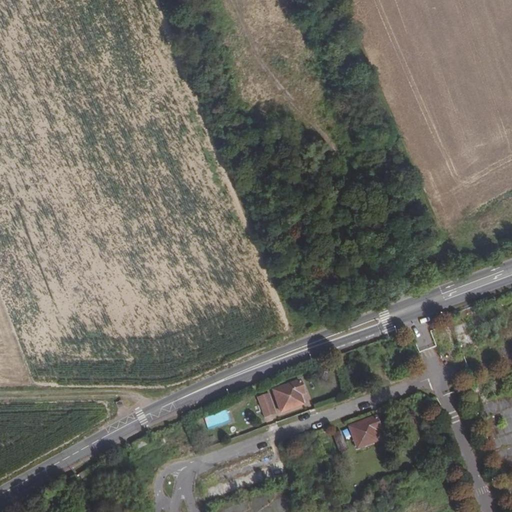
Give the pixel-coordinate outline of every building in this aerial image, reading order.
[(486,314),(453,326),(462,353),(495,342),(495,340),(511,333),(511,306),(487,315),(486,314)] [(388,356),(379,360),(385,378),(406,370),(403,362),(407,360),(403,349),(387,354),(388,356)] [(477,385),(481,395),(481,396),(501,389),(496,375),(476,381),(477,385)] [(300,380),(272,391),(280,412),(302,405),(299,396),(305,394),(300,380)] [(481,395),(477,385),(468,388),(472,399),(481,395)] [(269,393),(265,394),(273,415),(277,414),(269,393)] [(273,415),(265,394),(256,398),(265,418),(273,415)] [(122,398),(116,401),(118,407),(125,405),(122,398)] [(207,428),(229,421),(226,411),(204,417),(207,428)] [(347,427),(355,448),(379,439),(377,433),(381,432),(376,417),(347,427)] [(338,454),(347,451),(340,431),(331,435),(338,454)] [(283,460),(201,489),(207,503),(288,475),(283,460)] [(87,468),(78,473),(81,479),(90,474),(87,468)] [(74,483),(71,477),(62,482),(65,488),(74,483)]
